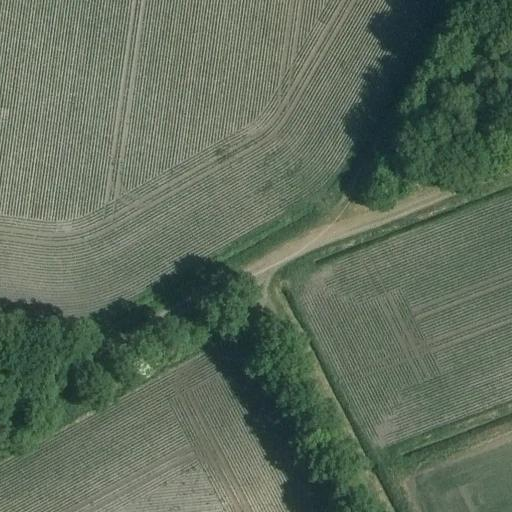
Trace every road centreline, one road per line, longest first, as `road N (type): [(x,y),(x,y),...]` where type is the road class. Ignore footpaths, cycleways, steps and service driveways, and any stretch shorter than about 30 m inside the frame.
road 1 (track): [(0,418),(256,269)]
road 2 (track): [(343,228),(468,0)]
road 3 (track): [(343,228),(511,167)]
